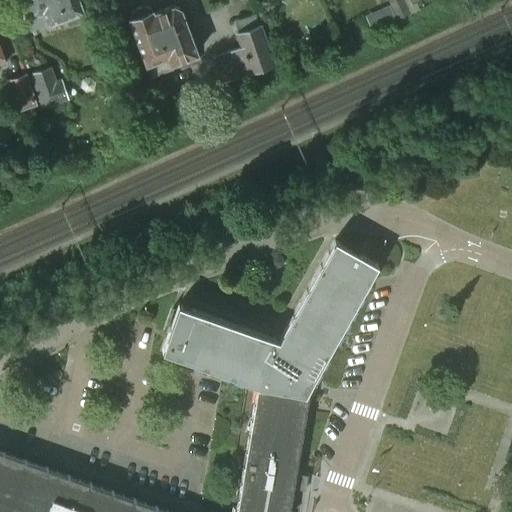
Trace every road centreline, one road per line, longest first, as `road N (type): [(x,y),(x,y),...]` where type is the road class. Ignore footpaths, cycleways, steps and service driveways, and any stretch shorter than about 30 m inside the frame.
road 1 (residential): [(372,214),(261,233),(154,273),(0,365)]
road 2 (residential): [(448,246),(414,271),(330,511)]
